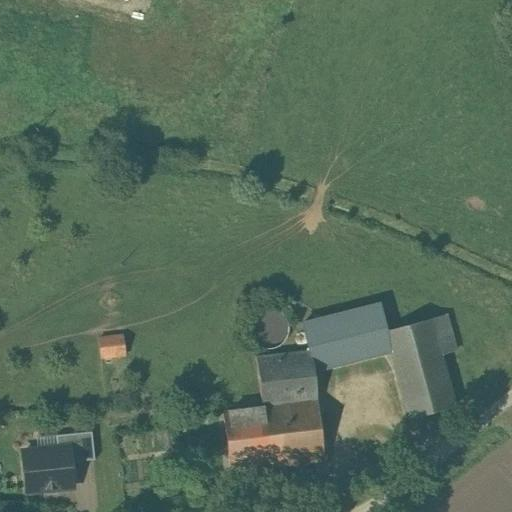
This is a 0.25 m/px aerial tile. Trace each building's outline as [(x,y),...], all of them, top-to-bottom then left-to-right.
[(290,335),(291,327),(289,320),(285,313),(278,309),(270,307),(262,309),(255,313),(251,320),(249,328),(251,336),(256,343),(263,347),(271,349),(278,347),(285,342),(290,335)] [(444,315),(430,319),(440,355),(454,351),(444,315)] [(430,319),(385,331),(393,358),(410,419),(454,407),(440,355),(430,319)] [(385,331),(360,338),(367,366),(393,358),(385,331)] [(122,335),(98,338),(101,358),(125,355),(122,335)] [(360,338),(346,342),(353,369),(367,366),(360,338)] [(353,369),(346,342),(333,345),(340,373),(353,369)] [(311,350),(256,357),(262,408),(316,401),(317,401),(311,350)] [(262,408),(223,413),(229,471),(323,459),(316,401),(262,408)] [(58,448),(68,447),(69,463),(94,461),(92,433),(56,436),(58,448)] [(58,448),(23,452),(27,492),(72,487),(69,463),(68,447),(58,448)]
